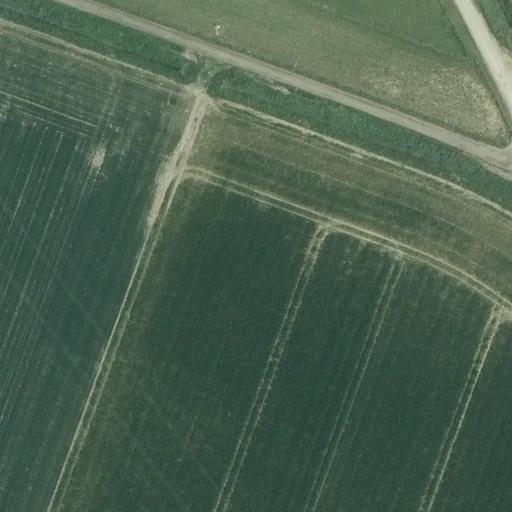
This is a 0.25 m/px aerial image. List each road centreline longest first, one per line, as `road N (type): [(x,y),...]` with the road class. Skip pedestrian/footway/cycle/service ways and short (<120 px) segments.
road 1 (track): [(511,164),(62,0)]
road 2 (unclassified): [(511,108),(456,0)]
